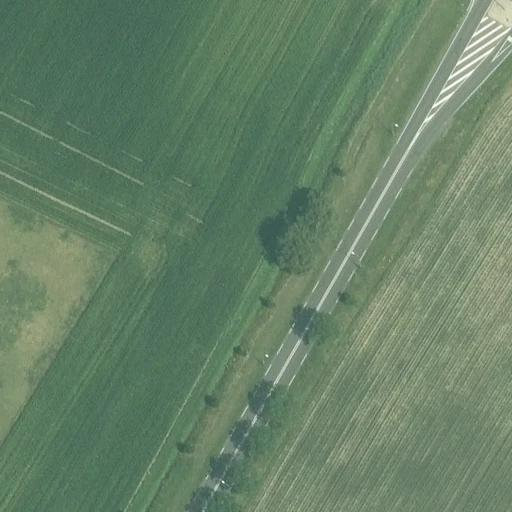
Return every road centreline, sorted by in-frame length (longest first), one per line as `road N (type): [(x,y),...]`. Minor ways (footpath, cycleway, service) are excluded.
road 1 (secondary): [(201,511),(406,153)]
road 2 (secondary): [(483,0),(406,153)]
road 3 (secondary): [(406,153),(511,35)]
